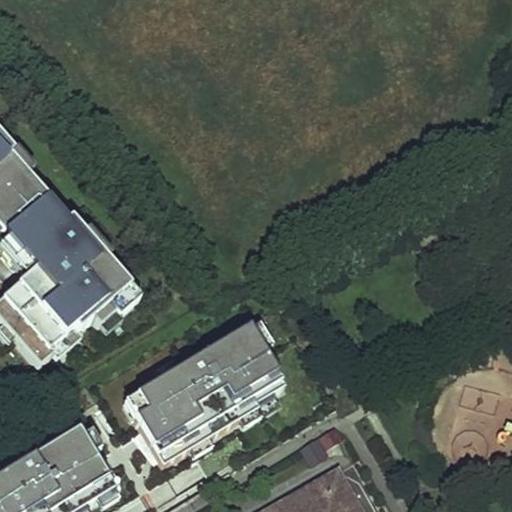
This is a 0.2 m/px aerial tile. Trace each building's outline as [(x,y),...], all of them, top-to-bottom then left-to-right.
[(0,246),(35,285),(0,316),(0,331),(44,379),(93,335),(102,345),(140,311),(14,173),(19,168),(0,147),(0,246)] [(271,350),(257,328),(248,333),(261,355),(271,350)] [(158,385),(135,399),(171,459),(187,449),(185,447),(203,436),(205,438),(236,419),(271,398),(283,391),(261,355),(248,333),(247,331),(177,374),(158,385)] [(171,365),(153,376),(158,385),(177,374),(171,365)] [(243,431),(277,410),(271,398),(236,419),(243,431)] [(87,511),(96,506),(112,496),(76,435),(0,481),(0,511),(77,511),(82,509),(83,511),(87,511)] [(185,447),(187,449),(191,456),(209,445),(205,438),(203,436),(185,447)] [(239,443),(145,486),(153,504),(248,461),(239,443)] [(360,511),(337,472),(306,489),(311,498),(288,511),(281,511),(278,506),(266,511),(360,511)] [(288,511),(311,498),(306,489),(278,506),(281,511),(288,511)] [(116,501),(112,496),(96,506),(100,511),(116,501)]
